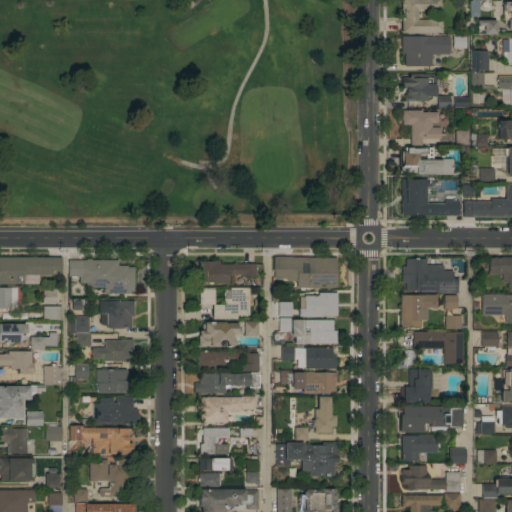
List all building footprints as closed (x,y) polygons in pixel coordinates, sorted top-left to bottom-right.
[(401,33),(401,0),(439,0),(439,10),(416,10),(416,20),(441,20),(441,33),(401,33)] [(479,0),(479,17),(469,16),(469,0),(479,0)] [(511,28),(507,28),(507,20),(502,20),(502,5),(503,5),(503,2),(511,2),(511,28)] [(496,20),(495,34),(476,34),(476,20),(496,20)] [(449,36),(449,54),(431,54),(431,66),(403,66),(403,53),(400,53),(400,36),(449,36)] [(487,71),(470,71),(470,51),(487,51),(487,71)] [(482,87),(494,87),(494,89),(469,89),(469,72),(482,72),(482,87)] [(511,87),(509,87),(509,89),(496,89),(497,76),(511,76),(511,87)] [(425,102),(402,101),(402,95),(406,95),(406,88),(401,88),(401,78),(426,78),(425,85),(434,85),(434,97),(425,97),(425,102)] [(449,96),(450,108),(437,108),(437,96),(449,96)] [(454,99),(468,99),(469,107),(455,107),(454,99)] [(410,125),(401,125),(401,110),(422,110),(422,112),(437,112),(437,123),(431,123),(431,128),(440,128),(440,139),(421,139),(421,145),(410,145),(410,125)] [(511,139),(497,139),(497,131),(496,131),(496,122),(497,122),(497,121),(511,121),(511,139)] [(468,145),(455,145),(455,143),(453,143),(453,135),(455,135),(455,130),(468,130),(468,145)] [(485,146),(469,146),(469,134),(485,134),(485,146)] [(503,149),(506,149),(506,148),(511,147),(511,177),(508,178),(508,176),(507,176),(506,175),(504,173),(503,171),(503,149)] [(432,148),(432,160),(436,160),(436,159),(451,159),(451,175),(415,175),(415,173),(409,172),(409,174),(399,172),(400,165),(400,151),(403,151),(403,148),(432,148)] [(493,182),(478,183),(478,169),(493,168),(493,182)] [(399,216),(400,180),(427,180),(427,200),(437,200),(437,204),(443,204),(443,200),(458,201),(458,216),(399,216)] [(511,184),(511,218),(462,218),(462,201),(489,201),(489,199),(505,199),(505,184),(511,184)] [(473,197),(461,198),(461,185),(473,185),(473,197)] [(0,257),(61,258),(60,275),(24,275),(24,284),(0,284),(0,257)] [(291,257),(291,258),(335,258),(335,288),(296,288),(296,281),(286,281),(286,279),(273,279),(273,257),(291,257)] [(487,274),(487,257),(509,257),(509,258),(511,258),(511,292),(507,292),(507,274),(487,274)] [(85,260),(85,259),(91,259),(91,260),(117,260),(117,266),(126,266),(126,267),(133,267),(133,292),(130,292),(130,294),(103,293),(103,288),(86,287),(86,283),(79,283),(79,277),(67,277),(67,260),(85,260)] [(400,266),(404,266),(404,259),(425,259),(425,266),(442,266),(442,271),(452,271),(452,279),(457,279),(456,293),(435,293),(435,291),(405,291),(405,284),(400,284),(400,266)] [(198,262),(212,262),(212,261),(218,261),(218,264),(232,264),(232,263),(235,263),(235,264),(255,264),(255,277),(241,276),(241,274),(228,274),(228,284),(208,284),(208,283),(198,283),(198,262)] [(42,304),(43,287),(55,287),(55,304),(42,304)] [(16,309),(12,309),(12,311),(9,311),(9,309),(0,309),(0,288),(16,288),(16,309)] [(248,315),(246,315),(246,316),(239,316),(239,315),(236,315),(236,319),(212,319),(212,305),(198,305),(198,288),(214,288),(214,304),(223,305),(223,299),(229,299),(229,288),(248,288),(248,315)] [(336,317),(298,317),(298,308),(301,308),(301,304),(303,304),(303,296),(318,296),(318,293),(336,293),(336,317)] [(400,295),(436,295),(436,308),(426,308),(426,320),(420,320),(420,327),(400,327),(400,295)] [(443,309),(443,295),(456,295),(456,309),(443,309)] [(480,315),(480,295),(511,295),(511,324),(504,324),(504,316),(480,315)] [(108,299),(120,299),(120,301),(133,301),(133,317),(130,317),(130,329),(108,328),(108,327),(99,324),(99,314),(108,311),(108,299)] [(72,311),(72,302),(81,302),(81,311),(72,311)] [(278,317),(278,302),(291,302),(291,317),(278,317)] [(43,321),(43,320),(43,313),(43,307),(61,307),(61,321),(43,321)] [(88,333),(89,333),(90,347),(75,347),(74,333),(68,333),(68,321),(74,321),(74,316),(88,316),(88,333)] [(444,316),(460,316),(460,323),(461,323),(461,325),(460,325),(460,329),(444,329),(444,316)] [(278,318),(291,318),(291,320),(333,320),(333,331),(336,331),(336,343),(308,343),(308,344),(293,344),(293,338),(278,338),(278,318)] [(223,323),(223,322),(239,322),(238,328),(241,328),(240,334),(236,334),(232,334),(232,348),(198,347),(198,331),(201,331),(201,325),(203,323),(223,323)] [(257,336),(243,336),(243,322),(257,322),(257,336)] [(0,324),(25,324),(25,334),(19,334),(19,343),(11,343),(11,344),(1,344),(1,343),(0,343),(0,324)] [(480,347),(480,332),(496,331),(497,347),(480,347)] [(511,364),(511,331),(505,332),(504,352),(503,352),(503,365),(511,364)] [(462,332),(462,364),(442,364),(442,349),(417,349),(416,367),(401,367),(402,350),(411,350),(411,332),(462,332)] [(56,346),(43,346),(43,349),(43,350),(29,350),(29,337),(47,337),(48,333),(56,333),(56,346)] [(104,348),(104,340),(124,340),(124,339),(132,339),(132,350),(130,350),(130,361),(121,361),(121,364),(111,364),(111,362),(103,362),(104,359),(91,359),(91,348),(104,348)] [(280,360),(280,346),(293,346),(293,360),(280,360)] [(332,348),(332,354),(335,354),(335,369),(304,369),(304,348),(332,348)] [(31,352),(30,363),(33,364),(33,374),(18,374),(18,369),(9,369),(9,366),(0,366),(0,354),(7,354),(7,351),(31,352)] [(240,352),(240,361),(227,361),(227,365),(224,365),(224,369),(195,369),(195,364),(196,364),(196,362),(198,362),(198,361),(198,360),(197,357),(197,355),(197,353),(198,352),(240,352)] [(258,372),(239,372),(239,364),(243,364),(243,353),(258,353),(258,372)] [(42,366),(49,366),(49,364),(56,364),(56,368),(60,368),(60,385),(42,385),(42,366)] [(74,378),(74,364),(87,365),(87,378),(74,378)] [(96,393),(96,392),(95,392),(95,369),(126,369),(128,379),(127,379),(127,380),(131,380),(131,394),(96,393)] [(428,369),(428,403),(403,403),(403,402),(400,402),(400,382),(407,382),(407,369),(428,369)] [(511,403),(500,404),(499,391),(502,391),(502,378),(501,378),(501,370),(506,370),(506,369),(511,369),(511,403)] [(279,385),(279,371),(292,371),(292,385),(279,385)] [(301,372),(313,372),(313,373),(336,372),(336,381),(334,381),(334,393),(329,393),(329,394),(325,394),(325,393),(313,393),(313,394),(301,394),(301,372)] [(242,375),(242,373),(258,373),(257,388),(247,388),(247,386),(242,386),(242,385),(238,385),(238,388),(228,388),(228,385),(225,385),(225,393),(196,393),(196,385),(198,385),(198,384),(200,384),(200,382),(199,382),(198,382),(198,377),(199,377),(199,376),(200,376),(200,374),(242,375)] [(0,387),(21,387),(21,399),(19,399),(19,403),(16,403),(16,408),(18,408),(18,417),(11,417),(11,418),(7,418),(7,417),(0,417),(0,387)] [(240,397),(240,396),(254,396),(254,409),(240,409),(240,411),(226,411),(226,423),(198,422),(198,411),(196,411),(196,406),(198,406),(198,397),(240,397)] [(91,424),(91,417),(92,417),(92,404),(99,404),(99,398),(112,398),(112,403),(115,403),(115,397),(132,397),(132,409),(136,409),(136,413),(138,413),(138,424),(91,424)] [(330,416),(335,416),(335,427),(332,427),(332,428),(331,429),(330,429),(330,433),(313,433),(313,427),(311,427),(311,420),(314,420),(314,409),(317,409),(317,397),(330,397),(330,416)] [(446,406),(446,408),(460,408),(460,428),(446,428),(446,427),(429,427),(429,424),(423,424),(423,432),(399,432),(399,415),(401,415),(401,407),(446,406)] [(511,407),(511,429),(504,429),(504,425),(499,425),(499,407),(511,407)] [(41,412),(41,427),(25,427),(25,412),(41,412)] [(493,434),(479,434),(479,422),(493,422),(493,434)] [(61,426),(61,442),(49,441),(44,441),(44,426),(61,426)] [(68,426),(84,426),(84,428),(127,428),(127,429),(131,429),(131,435),(130,435),(127,438),(126,438),(126,443),(132,443),(132,454),(91,455),(91,438),(84,438),(84,441),(68,441),(68,426)] [(26,454),(6,454),(7,442),(0,442),(0,427),(10,427),(10,429),(26,429),(26,454)] [(293,440),(294,427),(306,428),(306,440),(293,440)] [(227,429),(227,439),(217,439),(217,445),(226,445),(226,455),(199,455),(199,445),(202,445),(202,429),(227,429)] [(234,438),(234,429),(252,429),(252,438),(234,438)] [(435,436),(435,453),(417,453),(417,461),(400,461),(400,436),(435,436)] [(274,444),(284,444),(284,443),(302,443),(303,445),(320,445),(320,443),(335,443),(335,455),(337,455),(337,462),(332,462),(332,476),(308,476),(308,471),(300,471),(300,460),(289,460),(289,464),(275,464),(274,444)] [(448,463),(448,448),(465,449),(465,463),(448,463)] [(475,463),(475,450),(495,450),(494,464),(475,463)] [(33,481),(28,481),(22,481),(22,482),(18,482),(18,481),(0,481),(0,458),(33,458),(33,481)] [(198,458),(226,458),(226,459),(229,459),(231,460),(231,468),(229,470),(198,470),(198,458)] [(89,482),(89,460),(106,460),(106,474),(107,474),(107,465),(114,465),(114,459),(129,459),(129,478),(124,478),(124,481),(122,481),(122,495),(112,495),(112,496),(99,496),(99,495),(98,495),(98,489),(99,489),(95,482),(89,482)] [(245,471),(245,461),(258,461),(258,471),(245,471)] [(406,490),(406,484),(401,484),(401,474),(402,474),(403,470),(406,470),(406,465),(425,466),(425,474),(428,474),(428,480),(444,480),(444,473),(447,473),(447,464),(457,464),(457,491),(444,491),(444,490),(406,490)] [(244,483),(245,472),(258,473),(258,484),(244,483)] [(58,487),(44,487),(44,473),(58,473),(58,487)] [(214,474),(214,487),(198,486),(198,473),(214,474)] [(511,479),(511,495),(507,495),(507,494),(495,494),(495,499),(481,499),(481,484),(494,484),(494,479),(511,479)] [(86,502),(73,502),(73,489),(86,489),(86,502)] [(257,489),(257,510),(245,510),(245,505),(231,505),(224,511),(200,511),(200,507),(198,507),(198,494),(199,494),(199,489),(257,489)] [(290,511),(275,511),(275,490),(290,489),(290,511)] [(319,490),(319,489),(333,489),(333,491),(335,494),(335,499),(333,501),(335,501),(334,505),(335,505),(335,509),(336,509),(336,511),(301,511),(301,510),(303,508),(303,500),(302,499),(302,492),(304,490),(319,490)] [(0,511),(0,490),(33,490),(33,503),(26,503),(26,511),(0,511)] [(61,506),(60,506),(60,511),(48,511),(48,505),(47,505),(47,493),(61,493),(61,506)] [(442,494),(459,493),(459,510),(443,510),(442,494)] [(441,495),(441,506),(428,506),(428,511),(432,511),(407,511),(407,506),(400,506),(400,495),(441,495)] [(477,511),(477,499),(494,499),(494,511),(477,511)] [(503,511),(511,511),(511,499),(504,500),(503,511)] [(74,511),(74,503),(88,503),(88,504),(132,504),(132,511),(74,511)]
